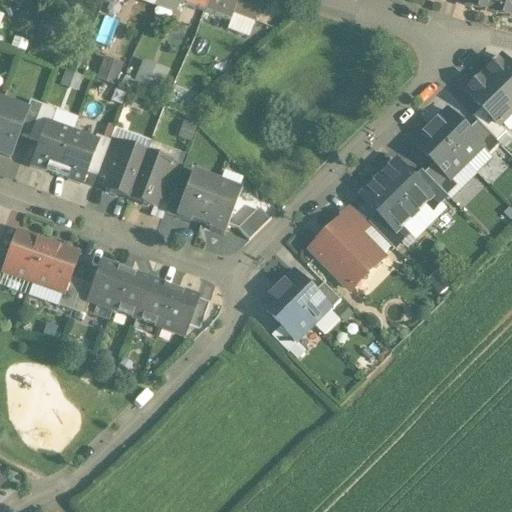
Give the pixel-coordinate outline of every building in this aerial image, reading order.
[(179,0),(178,4),(229,24),(232,16),(237,0),(179,0)] [(261,4),(249,0),(237,0),(232,16),(253,24),(261,4)] [(469,0),(468,9),(492,16),(495,0),(469,0)] [(511,0),(495,0),(492,16),(511,21),(511,0)] [(511,70),(502,61),(484,79),(511,106),(511,70)] [(143,62),(139,86),(166,90),(170,66),(143,62)] [(93,72),(78,66),(75,72),(90,78),(93,72)] [(117,74),(102,68),(98,80),(113,86),(117,74)] [(511,118),(511,106),(484,79),(466,96),(481,111),(500,130),(501,129),(511,118)] [(41,108),(29,103),(25,114),(26,115),(17,137),(28,141),(41,108)] [(25,114),(1,106),(0,108),(0,156),(9,160),(17,137),(26,115),(25,114)] [(55,113),(41,108),(28,141),(40,146),(47,127),(50,128),(55,113)] [(500,130),(481,111),(473,120),(477,125),(497,144),(506,135),(501,129),(500,130)] [(468,134),(448,114),(431,131),(466,166),(482,150),(482,149),(468,134)] [(497,144),(477,125),(468,134),(482,149),(482,150),(489,158),(500,147),(497,144)] [(50,128),(47,127),(40,146),(31,168),(56,177),(71,136),(50,128)] [(466,166),(431,131),(415,147),(434,167),(449,182),(450,181),(466,166)] [(93,144),(71,136),(56,177),(60,179),(80,186),(85,173),(95,145),(93,144)] [(96,145),(85,173),(96,177),(109,144),(95,139),(93,144),(95,145),(96,145)] [(109,144),(96,177),(107,181),(120,148),(109,144)] [(144,157),(120,148),(107,181),(104,192),(108,193),(108,196),(114,198),(116,196),(128,201),(144,157)] [(169,166),(144,157),(128,201),(133,203),(140,205),(140,208),(146,210),(148,208),(152,210),(156,200),(169,166)] [(413,182),(396,165),(378,183),(415,220),(431,204),(432,202),(413,182)] [(169,166),(156,200),(167,204),(170,197),(180,170),(169,166)] [(449,182),(434,167),(424,177),(447,199),(457,189),(450,181),(449,182)] [(424,177),(422,174),(413,182),(432,202),(431,204),(437,209),(447,199),(424,177)] [(215,184),(191,175),(181,202),(174,220),(189,225),(190,223),(199,227),(215,184)] [(415,220),(378,183),(361,200),(377,218),(397,237),(398,236),(415,220)] [(215,184),(199,227),(209,230),(208,233),(223,238),(240,193),(215,184)] [(181,202),(170,197),(167,204),(163,216),(174,220),(181,202)] [(369,226),(352,209),(341,220),(344,223),(344,222),(361,238),(371,228),(369,226)] [(256,213),(236,232),(247,244),(267,224),(256,213)] [(397,237),(377,218),(369,226),(371,228),(394,252),(404,242),(398,236),(397,237)] [(361,238),(344,222),(344,223),(312,254),(350,293),(369,275),(366,272),(378,260),(381,263),(383,261),(361,238)] [(46,246),(17,235),(9,256),(2,274),(3,275),(32,285),(46,246)] [(77,257),(46,246),(32,285),(61,296),(62,296),(68,280),(77,257)] [(0,252),(0,283),(3,275),(2,274),(9,256),(0,252)] [(147,283),(103,267),(101,266),(93,289),(88,303),(135,321),(149,284),(147,283)] [(314,296),(295,277),(278,293),(312,327),(328,312),(328,311),(314,296)] [(68,280),(62,296),(61,296),(57,308),(71,313),(81,285),(68,280)] [(195,301),(150,284),(149,284),(135,321),(183,338),(187,327),(196,301),(195,301)] [(81,285),(71,313),(83,317),(88,303),(93,289),(81,285)] [(341,304),(324,287),(314,296),(328,311),(328,312),(330,314),(341,304)] [(278,293),(262,309),(281,329),(296,344),(312,327),(278,293)] [(208,306),(196,301),(187,327),(198,332),(208,306)] [(281,329),(272,339),(288,355),(298,346),(296,344),(281,329)]
